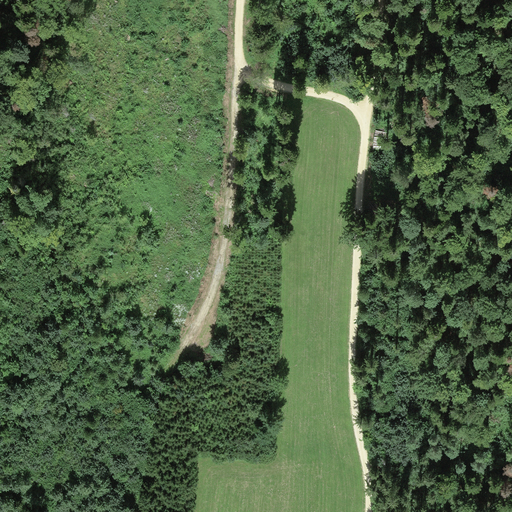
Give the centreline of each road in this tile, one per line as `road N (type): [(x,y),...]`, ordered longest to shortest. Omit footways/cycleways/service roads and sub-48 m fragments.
road 1 (track): [(144,455),(164,372),(214,295),(236,67)]
road 2 (track): [(364,114),(352,355),(368,511)]
road 3 (track): [(239,0),(236,67),(364,114)]
